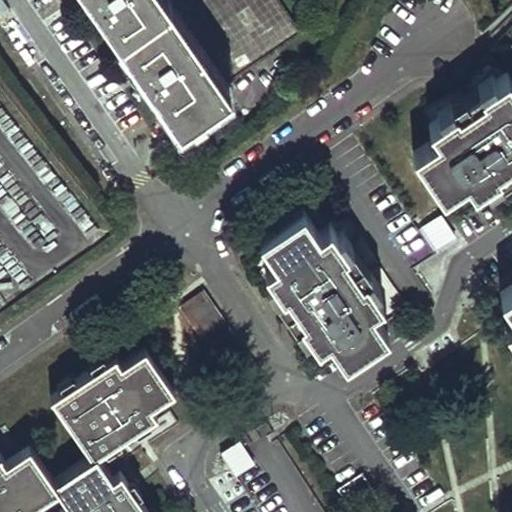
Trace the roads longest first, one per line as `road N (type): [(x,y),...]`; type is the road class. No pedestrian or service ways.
road 1 (residential): [(179,227),(382,79),(430,34)]
road 2 (residential): [(9,0),(179,227)]
road 3 (residential): [(511,226),(462,263),(434,325),(327,395)]
road 4 (residential): [(0,356),(179,227)]
road 5 (residential): [(179,227),(286,384)]
road 6 (residential): [(286,384),(193,443),(189,475),(212,511)]
road 7 (residential): [(327,395),(409,510)]
